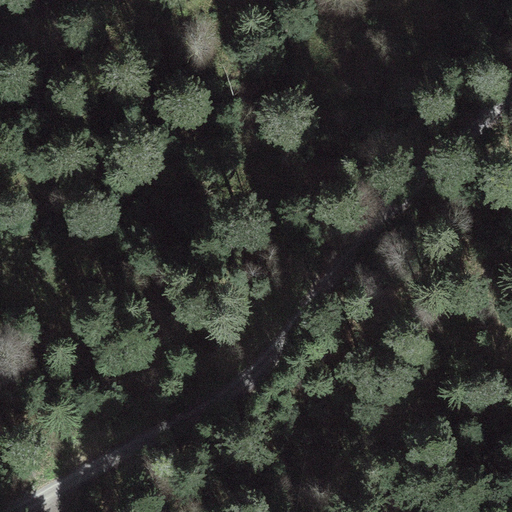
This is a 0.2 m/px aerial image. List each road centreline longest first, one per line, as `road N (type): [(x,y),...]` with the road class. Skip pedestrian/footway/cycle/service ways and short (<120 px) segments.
road 1 (track): [(6,511),(215,403),(263,363),(443,154),(511,94)]
road 2 (track): [(106,0),(0,67)]
